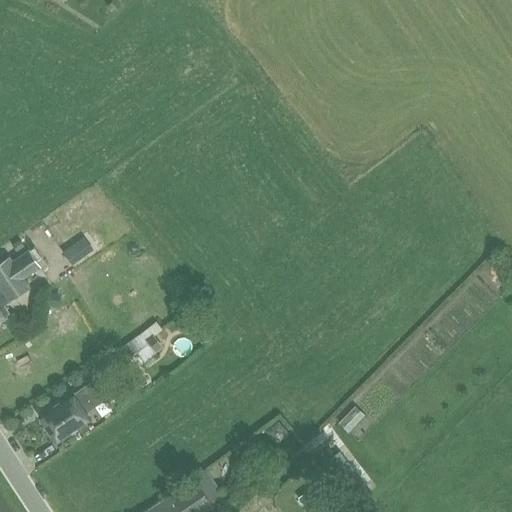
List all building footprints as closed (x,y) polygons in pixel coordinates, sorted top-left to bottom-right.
[(20,238),(12,244),(17,251),(25,245),(20,238)] [(84,238),(63,253),(71,264),(92,249),(84,238)] [(0,319),(3,317),(2,314),(8,311),(3,303),(29,286),(23,277),(39,266),(28,250),(11,261),(9,257),(0,263),(0,319)] [(49,292),(47,305),(55,307),(57,293),(49,292)] [(154,325),(142,333),(146,339),(158,331),(163,328),(159,322),(154,325)] [(179,348),(187,340),(177,330),(169,338),(179,348)] [(142,333),(124,346),(131,357),(134,355),(141,364),(157,354),(146,339),(142,333)] [(122,349),(100,363),(107,375),(130,360),(122,349)] [(92,380),(41,415),(57,439),(89,418),(85,412),(105,399),(92,380)] [(112,394),(105,399),(111,409),(114,413),(121,409),(112,394)] [(326,446),(317,453),(324,463),(334,456),(326,446)] [(334,456),(324,463),(361,510),(375,500),(338,452),(334,456)] [(204,471),(171,495),(182,511),(199,511),(222,496),(204,471)] [(307,491),(299,497),(309,511),(314,511),(320,508),(307,491)]
